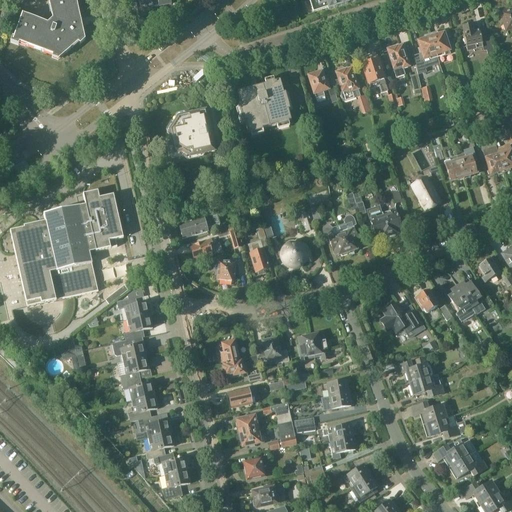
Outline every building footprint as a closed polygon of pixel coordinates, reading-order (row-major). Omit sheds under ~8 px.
[(76,0),(48,0),(53,19),(48,24),(23,14),(13,40),(61,58),(85,37),(76,0)] [(159,5),(157,0),(138,0),(142,17),(155,14),(153,6),(159,5)] [(309,0),(314,12),(328,7),(329,10),(339,6),(348,4),(348,3),(357,1),(356,0),(309,0)] [(508,37),(511,35),(511,11),(501,15),(506,32),(507,32),(508,37)] [(466,25),(465,27),(463,27),(465,35),(464,35),(467,51),(483,47),(483,51),(486,50),(490,64),(496,62),(491,41),(482,43),(478,25),(473,26),(473,25),(471,25),(469,24),(466,25)] [(431,36),(437,55),(438,58),(451,53),(444,33),(438,35),(436,34),(431,36)] [(424,59),(437,55),(431,36),(424,38),(424,40),(418,42),(424,59)] [(410,69),(402,46),(396,48),(394,48),(390,49),(389,51),(388,51),(397,80),(406,77),(404,71),(410,69)] [(422,59),(414,62),(417,75),(418,76),(423,74),(426,73),(422,59)] [(381,93),(388,91),(378,60),(362,65),(370,89),(379,87),(381,93)] [(336,74),(343,93),(341,94),(343,102),(360,97),(351,70),(346,72),(346,71),(345,71),(343,71),(339,72),(338,74),(336,74)] [(331,97),(337,95),(333,81),(332,82),(330,76),(324,78),(322,73),(316,75),(314,73),(311,74),(310,76),(308,77),(315,100),(324,97),(323,92),(329,91),(331,97)] [(418,76),(417,75),(410,76),(414,92),(421,90),(420,88),(418,76)] [(249,133),(291,122),(280,81),(238,93),(249,133)] [(468,100),(465,87),(456,90),(459,103),(468,100)] [(398,108),(394,95),(387,96),(391,110),(398,108)] [(472,113),(470,105),(464,106),(466,114),(472,113)] [(199,156),(215,152),(206,111),(178,117),(169,131),(175,155),(182,153),(188,157),(196,155),(197,158),(199,158),(199,156)] [(435,119),(429,120),(430,127),(437,126),(435,119)] [(499,154),(504,173),(511,171),(510,169),(511,168),(511,150),(511,146),(510,144),(508,144),(496,148),(498,154),(499,154)] [(433,147),(438,162),(443,160),(441,152),(443,151),(441,145),(433,147)] [(496,147),(484,151),(486,158),(485,158),(491,175),(498,173),(498,175),(504,173),(499,154),(498,154),(496,148),(496,147)] [(465,155),(457,157),(464,180),(471,178),(470,176),(477,174),(473,162),(477,161),(473,148),(464,151),(465,155)] [(464,180),(457,157),(448,160),(449,161),(444,162),(450,182),(457,180),(458,182),(464,180)] [(439,167),(428,170),(435,183),(443,181),(439,167)] [(427,178),(412,186),(420,202),(419,202),(420,203),(419,203),(422,208),(423,207),(426,212),(434,208),(433,206),(435,205),(436,206),(441,204),(427,178)] [(46,222),(26,227),(26,229),(11,232),(29,308),(100,292),(91,253),(119,247),(117,240),(125,238),(115,195),(101,198),(99,191),(84,195),(86,205),(44,215),(46,222)] [(395,206),(403,204),(399,192),(392,194),(395,206)] [(351,212),(358,210),(356,205),(353,194),(346,197),(351,212)] [(356,205),(358,210),(360,216),(366,214),(362,203),(356,205)] [(321,223),(317,208),(310,210),(315,224),(321,223)] [(390,211),(382,213),(390,236),(397,234),(397,233),(402,231),(394,208),(389,210),(390,211)] [(310,231),(304,212),(294,214),(296,222),(297,222),(299,222),(300,222),(301,223),(301,224),(304,233),(310,231)] [(390,236),(382,213),(375,216),(374,215),(369,216),(377,240),(382,238),(382,239),(390,236)] [(207,228),(220,224),(217,214),(179,225),(183,240),(208,232),(207,228)] [(345,224),(339,226),(341,234),(348,255),(355,253),(355,251),(360,249),(358,243),(359,243),(354,228),(356,227),(356,226),(354,220),(354,219),(353,218),(352,218),(352,217),(351,217),(350,217),(349,217),(348,217),(347,217),(346,217),(345,219),(344,220),(344,222),(345,224)] [(326,243),(330,242),(333,252),(334,252),(336,257),(341,255),(342,257),(348,255),(341,234),(339,226),(332,229),(331,227),(330,227),(329,226),(327,226),(326,226),(324,227),(323,228),(323,229),(323,230),(322,231),(323,232),(326,243)] [(228,231),(229,236),(234,251),(243,248),(237,228),(228,231)] [(219,239),(229,236),(228,231),(227,229),(217,232),(219,239)] [(263,251),(269,249),(263,230),(256,232),(260,242),(248,246),(250,253),(257,273),(258,273),(258,276),(266,273),(265,271),(269,269),(263,251)] [(222,252),(220,244),(217,245),(216,240),(194,247),(195,252),(192,253),(195,261),(222,252)] [(298,245),(297,245),(295,247),(292,244),(291,244),(291,245),(289,245),(288,246),(287,247),(285,248),(284,249),(284,250),(283,251),(283,252),(283,254),(283,255),(283,256),(283,257),(283,259),(284,260),(284,261),(284,262),(285,263),(287,265),(288,266),(289,266),(294,267),(294,264),(300,265),(302,259),(308,260),(309,259),(310,258),(310,257),(310,256),(310,254),(310,253),(310,252),(309,252),(309,250),(308,249),(307,248),(306,247),(305,246),(304,246),(303,245),(302,245),(300,244),(299,244),(298,245)] [(511,246),(508,248),(508,252),(502,256),(511,271),(511,246)] [(485,283),(500,274),(490,259),(479,266),(485,276),(482,278),(485,283)] [(236,271),(236,267),(235,265),(235,263),(218,262),(218,265),(219,265),(218,280),(234,281),(235,272),(236,271)] [(511,282),(508,276),(502,280),(508,288),(511,285),(511,282)] [(464,282),(457,286),(472,309),(475,314),(475,315),(476,316),(485,310),(481,304),(483,303),(481,299),(471,282),(466,285),(464,282)] [(105,300),(109,306),(128,291),(124,286),(105,300)] [(472,309),(457,286),(451,290),(453,293),(448,296),(458,313),(456,314),(462,323),(475,315),(475,314),(472,309)] [(427,314),(438,307),(428,291),(416,299),(427,314)] [(125,309),(127,321),(150,316),(147,303),(138,305),(136,299),(117,303),(119,310),(125,309)] [(387,318),(381,322),(387,332),(394,328),(396,332),(403,328),(405,332),(412,327),(417,335),(425,330),(417,317),(411,321),(409,317),(407,319),(398,305),(385,313),(387,318)] [(452,319),(444,307),(439,310),(446,322),(452,319)] [(124,335),(126,342),(132,341),(145,338),(143,331),(153,329),(150,316),(127,321),(130,334),(124,335)] [(311,336),(310,337),(314,355),(321,353),(322,357),(329,355),(325,340),(323,341),(322,334),(318,335),(317,334),(312,335),(311,336)] [(314,355),(310,337),(309,337),(307,336),(302,337),(301,339),(298,339),(300,346),(298,347),(301,361),(308,360),(307,356),(314,355)] [(278,344),(277,339),(270,341),(268,340),(265,340),(264,342),(263,342),(263,346),(256,347),(258,359),(266,357),(267,361),(275,359),(275,361),(277,361),(278,364),(289,362),(287,351),(280,353),(278,344)] [(122,356),(124,363),(146,358),(143,345),(134,347),(132,341),(126,342),(113,345),(115,352),(116,357),(117,357),(122,356)] [(224,353),(227,364),(227,365),(240,362),(239,361),(235,342),(230,343),(230,342),(224,343),(224,344),(222,344),(222,346),(220,347),(218,349),(219,352),(221,354),(224,353)] [(259,367),(256,357),(249,358),(252,369),(259,367)] [(149,371),(146,358),(124,363),(126,376),(120,377),(122,384),(141,380),(139,373),(149,371)] [(406,373),(409,384),(431,377),(427,366),(429,365),(427,358),(395,368),(398,376),(406,373)] [(244,361),(239,361),(240,362),(227,365),(227,364),(224,365),(224,367),(223,368),(224,374),(226,374),(226,376),(234,375),(234,377),(248,373),(246,368),(245,368),(244,361)] [(299,367),(293,369),(296,383),(302,382),(299,367)] [(319,378),(334,375),(333,369),(318,372),(319,378)] [(510,378),(506,370),(497,375),(500,382),(510,378)] [(249,383),(262,380),(261,374),(248,377),(249,383)] [(434,388),(431,377),(409,384),(413,397),(427,392),(429,399),(444,395),(442,386),(434,388)] [(132,402),(155,397),(152,384),(142,386),(141,380),(122,384),(124,391),(129,389),(132,402)] [(284,389),(283,382),(269,385),(270,393),(284,389)] [(328,391),(329,397),(329,398),(349,395),(347,382),(322,386),(323,392),(328,391)] [(305,383),(286,387),(288,393),(306,389),(305,383)] [(232,408),(251,404),(250,398),(254,397),(252,388),(248,389),(248,390),(229,394),(232,408)] [(329,398),(329,397),(321,399),(323,412),(351,407),(349,395),(329,398)] [(139,421),(147,419),(146,412),(158,410),(155,397),(132,402),(135,414),(129,416),(131,423),(139,421)] [(275,414),(278,426),(291,422),(287,404),(270,408),(272,415),(275,414)] [(425,425),(447,419),(443,406),(429,411),(427,404),(411,409),(414,417),(422,415),(425,425)] [(263,417),(272,415),(270,408),(262,410),(263,417)] [(238,434),(257,430),(256,423),(260,422),(259,416),(237,421),(238,427),(236,428),(238,434)] [(158,417),(147,419),(139,421),(142,434),(148,432),(150,439),(171,434),(169,421),(159,423),(158,417)] [(447,419),(425,425),(429,438),(443,434),(445,441),(461,436),(460,435),(468,432),(464,422),(457,425),(454,417),(447,419)] [(295,421),(296,427),(314,425),(314,418),(295,421)] [(280,441),(282,448),(296,445),(291,422),(278,426),(281,441),(280,441)] [(315,431),(314,425),(296,427),(296,434),(315,431)] [(324,437),(328,436),(329,442),(333,441),(333,442),(353,438),(351,426),(323,431),(324,437)] [(257,430),(238,434),(239,441),(242,441),(243,447),(265,442),(263,436),(259,437),(257,430)] [(174,447),(171,434),(150,439),(152,452),(146,453),(148,460),(155,458),(166,456),(164,449),(174,447)] [(341,459),(340,454),(356,451),(353,438),(333,442),(333,441),(329,442),(333,461),(341,459)] [(268,444),(270,451),(280,449),(278,441),(268,444)] [(447,447),(433,455),(438,463),(445,459),(451,468),(470,456),(460,441),(447,447)] [(172,455),(166,456),(155,458),(156,465),(162,464),(165,477),(188,472),(185,459),(173,461),(172,455)] [(475,466),(470,456),(451,468),(458,480),(470,472),(474,477),(488,469),(483,461),(475,466)] [(248,480),(265,476),(261,460),(244,463),(248,480)] [(298,471),(295,472),(296,476),(303,474),(301,466),(297,467),(298,471)] [(350,482),(354,487),(371,477),(370,476),(371,475),(370,472),(369,469),(366,467),(365,468),(364,466),(344,479),(347,483),(350,482)] [(305,473),(304,473),(306,478),(310,477),(323,473),(322,467),(309,471),(308,472),(305,473)] [(191,484),(188,472),(165,477),(168,489),(163,490),(166,500),(183,496),(181,487),(191,484)] [(324,473),(323,473),(310,477),(312,485),(312,486),(326,482),(324,473)] [(378,488),(371,477),(354,488),(354,487),(351,489),(360,504),(375,494),(373,491),(378,488)] [(474,496),(480,505),(499,493),(492,482),(479,490),(476,484),(462,492),(467,500),(474,496)] [(283,487),(279,488),(274,489),(274,488),(267,490),(267,489),(260,491),(253,493),(255,501),(253,502),(254,507),(257,508),(257,509),(277,504),(276,496),(285,494),(283,487)] [(504,503),(499,493),(480,505),(483,511),(493,511),(499,509),(501,511),(506,511),(511,508),(511,498),(504,503)] [(322,505),(317,502),(313,507),(317,510),(322,505)] [(396,511),(397,511),(397,510),(396,507),(394,505),(392,503),(391,503),(390,502),(376,511),(396,511)]
